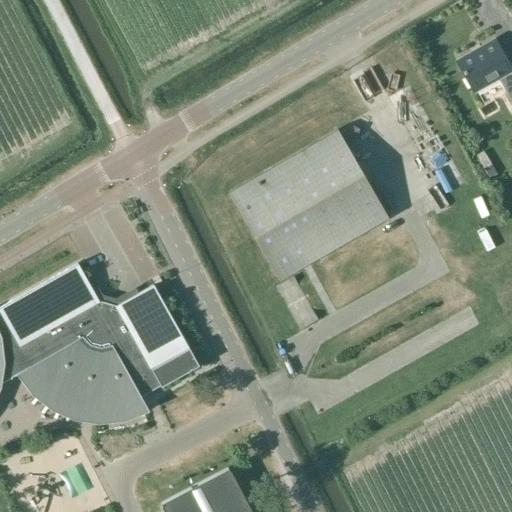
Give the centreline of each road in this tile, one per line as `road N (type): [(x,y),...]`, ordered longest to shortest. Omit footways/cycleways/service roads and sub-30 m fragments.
road 1 (unclassified): [(311,511),(131,153)]
road 2 (tertiary): [(131,153),(398,0)]
road 3 (tertiary): [(0,234),(131,153)]
road 4 (track): [(50,0),(108,114)]
